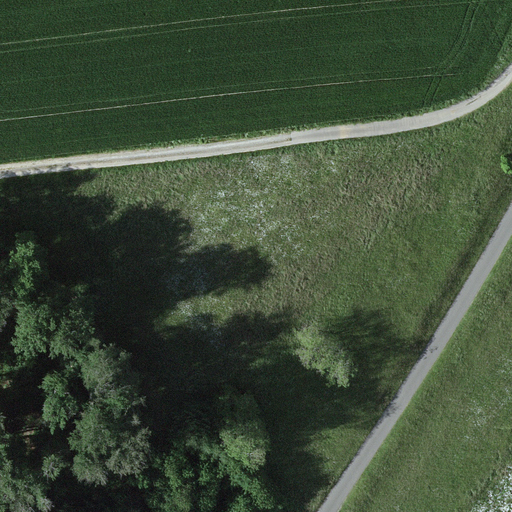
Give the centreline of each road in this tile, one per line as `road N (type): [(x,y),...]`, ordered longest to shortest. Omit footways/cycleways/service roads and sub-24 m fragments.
road 1 (track): [(0,175),(380,125),(462,107),(511,71)]
road 2 (tertiary): [(327,511),(511,218)]
